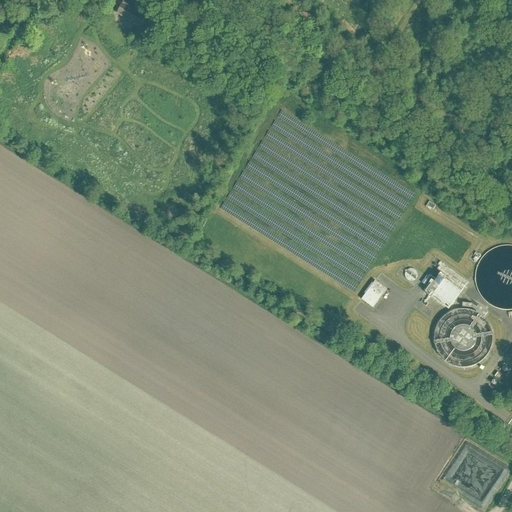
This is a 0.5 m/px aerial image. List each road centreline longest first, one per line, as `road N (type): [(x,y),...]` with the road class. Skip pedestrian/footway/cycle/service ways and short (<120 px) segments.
road 1 (track): [(236,0),(511,201)]
road 2 (unknown): [(469,399),(392,338),(387,312),(399,284)]
